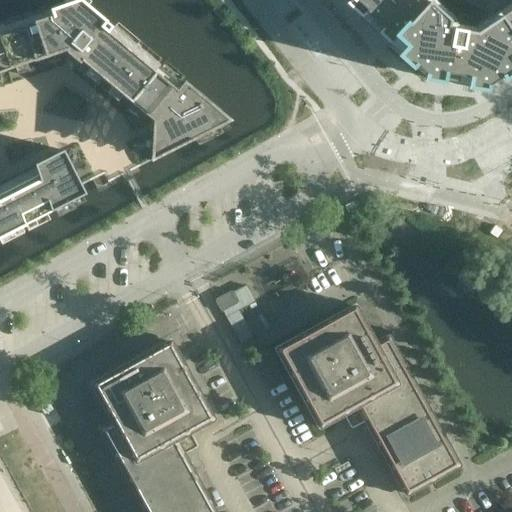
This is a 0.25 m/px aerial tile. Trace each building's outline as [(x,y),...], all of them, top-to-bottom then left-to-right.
[(511,0),(341,0),(346,5),(386,42),(389,45),(392,47),(396,43),(404,50),(400,54),(425,77),(426,77),(481,87),(486,88),(511,70),(511,0)] [(0,87),(62,67),(66,56),(78,66),(128,107),(130,104),(155,123),(154,137),(154,160),(229,121),(184,83),(181,86),(79,1),(0,28),(0,87)] [(0,238),(85,194),(81,186),(63,152),(30,170),(33,181),(0,196),(0,238)] [(223,312),(229,324),(242,317),(239,311),(255,302),(246,286),(234,292),(232,291),(230,292),(217,299),(215,300),(215,301),(215,302),(220,311),(221,312),(223,312)] [(363,419),(368,429),(405,496),(459,467),(388,339),(375,346),(355,308),(276,351),(319,430),(346,415),(349,420),(357,422),(363,419)] [(242,317),(229,324),(240,344),(253,338),(254,338),(255,339),(265,333),(266,331),(270,328),(262,314),(258,317),(256,315),(255,315),(245,320),(245,321),(245,322),(242,317)] [(171,343),(93,386),(114,424),(101,431),(146,511),(215,511),(182,453),(187,451),(190,440),(188,436),(214,421),(171,343)]
